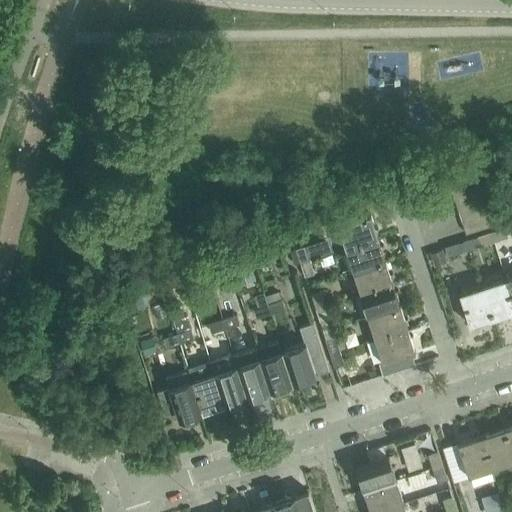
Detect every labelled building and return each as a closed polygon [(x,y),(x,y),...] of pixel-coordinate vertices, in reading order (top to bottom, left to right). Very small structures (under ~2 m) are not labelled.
[(447,177),(451,189),(476,181),(472,169),(447,177)] [(476,181),(451,189),(455,199),(479,191),(476,181)] [(479,191),(455,199),(458,210),(483,202),(479,191)] [(483,202),(458,210),(462,221),(486,213),(483,202)] [(486,213),(462,221),(466,234),(490,226),(486,213)] [(338,224),(346,248),(378,237),(371,214),(338,224)] [(505,228),(491,232),(494,242),(508,237),(505,228)] [(480,246),(494,242),(491,232),(477,237),(480,246)] [(329,237),(306,245),(310,259),(333,252),(329,237)] [(378,237),(346,248),(353,270),(386,260),(378,237)] [(459,242),(445,247),(448,257),(462,252),(459,242)] [(256,251),(260,264),(280,257),(276,245),(256,251)] [(306,245),(296,248),(300,262),(310,259),(306,245)] [(435,266),(446,263),(443,250),(431,254),(435,266)] [(331,255),(321,258),(323,265),(333,262),(331,255)] [(310,259),(300,262),(305,276),(315,273),(310,259)] [(386,260),(353,270),(361,293),(393,282),(386,260)] [(175,270),(159,275),(161,283),(177,278),(175,270)] [(511,297),(505,278),(483,285),(493,318),(511,311),(511,297)] [(393,282),(361,293),(368,316),(400,305),(393,282)] [(131,310),(148,304),(141,283),(124,288),(131,310)] [(470,325),(493,318),(483,285),(459,293),(470,325)] [(311,294),(315,308),(325,304),(320,291),(311,294)] [(281,300),(268,304),(271,314),(285,309),(281,300)] [(257,318),(271,314),(268,304),(254,309),(257,318)] [(325,304),(315,308),(320,321),(329,318),(325,304)] [(400,305),(368,316),(375,338),(408,328),(400,305)] [(236,314),(222,319),(225,328),(239,324),(236,314)] [(222,319),(208,323),(212,333),(225,328),(222,319)] [(304,343),(282,350),(293,382),(329,370),(313,322),(299,327),(304,343)] [(242,332),(239,324),(225,328),(228,338),(242,332)] [(408,328),(375,338),(383,362),(415,351),(408,328)] [(191,329),(177,334),(180,343),(194,339),(191,329)] [(166,348),(180,343),(177,334),(163,338),(166,348)] [(325,339),(330,353),(339,350),(335,336),(325,339)] [(145,354),(157,350),(154,341),(142,345),(145,354)] [(256,347),(260,357),(270,390),(293,382),(282,350),(280,350),(277,341),(256,347)] [(256,347),(234,355),(237,364),(247,397),(270,390),(260,357),(256,347)] [(339,350),(330,353),(334,367),(344,364),(339,350)] [(383,362),(377,363),(381,375),(415,364),(412,352),(383,362)] [(233,353),(211,360),(225,404),(247,397),(237,364),(233,353)] [(188,368),(192,379),(202,412),(225,404),(211,360),(188,368)] [(179,419),(202,412),(192,379),(189,380),(186,371),(166,378),(168,387),(157,390),(165,416),(176,412),(179,419)] [(511,451),(504,427),(481,435),(492,467),(511,460),(511,451)] [(491,467),(492,467),(481,435),(458,442),(469,475),(470,474),(474,486),(495,479),(491,467)] [(428,454),(433,468),(442,465),(438,451),(428,454)] [(357,467),(364,490),(397,479),(389,456),(357,467)] [(442,465),(433,468),(437,482),(447,479),(442,465)] [(397,479),(364,490),(371,511),(373,511),(404,502),(397,479)] [(314,511),(308,491),(272,502),(274,511),(314,511)] [(452,496),(443,500),(446,511),(452,511),(457,511),(452,496)] [(274,511),(272,502),(249,510),(249,511),(274,511)] [(407,511),(404,502),(373,511),(407,511)]
